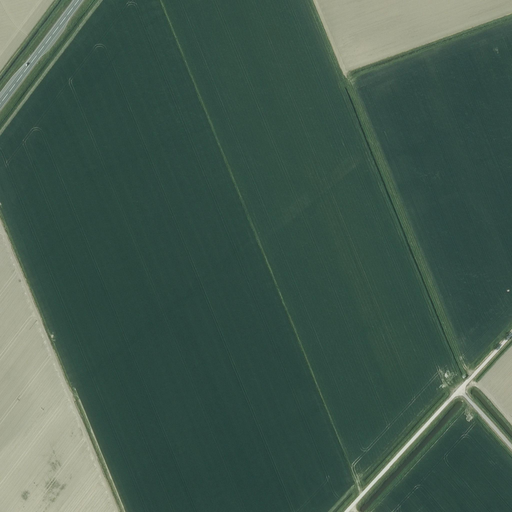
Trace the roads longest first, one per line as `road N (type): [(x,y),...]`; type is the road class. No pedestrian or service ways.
road 1 (unclassified): [(346,511),(511,333)]
road 2 (trunk): [(0,104),(78,0)]
